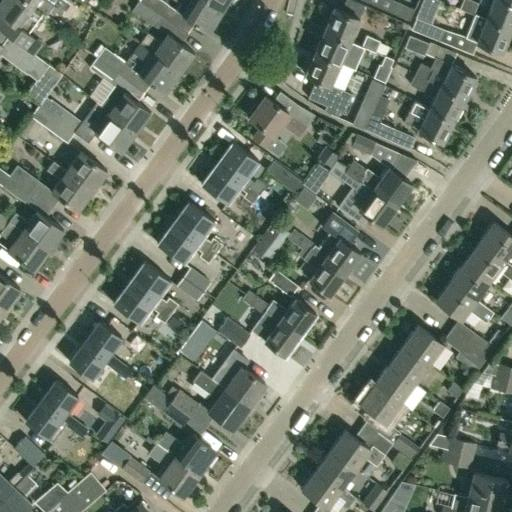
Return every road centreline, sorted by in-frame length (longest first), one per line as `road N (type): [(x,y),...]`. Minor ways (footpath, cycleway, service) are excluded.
road 1 (residential): [(217,511),(511,111)]
road 2 (residential): [(0,379),(272,0)]
